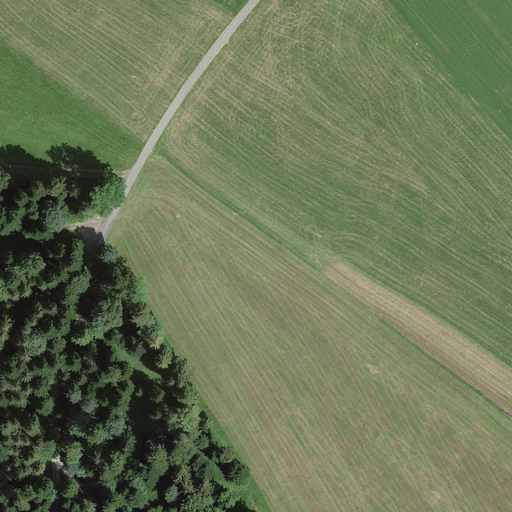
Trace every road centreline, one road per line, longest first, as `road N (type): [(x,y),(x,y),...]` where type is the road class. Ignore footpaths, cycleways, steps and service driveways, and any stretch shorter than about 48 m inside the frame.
road 1 (residential): [(255,0),(158,129),(86,284),(66,346),(60,511)]
road 2 (track): [(0,168),(126,187)]
